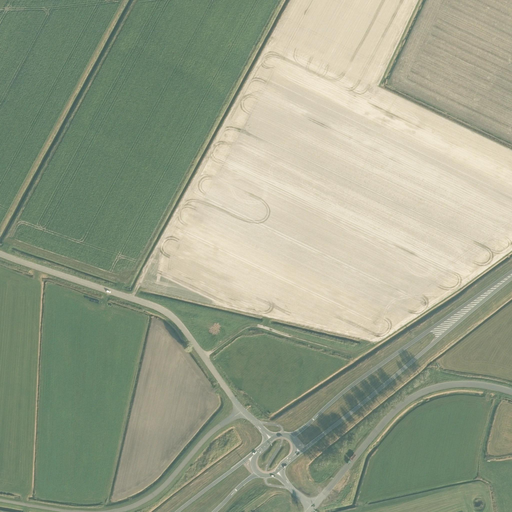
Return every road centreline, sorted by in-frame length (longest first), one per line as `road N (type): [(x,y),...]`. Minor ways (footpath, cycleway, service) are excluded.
road 1 (tertiary): [(242,409),(166,312),(0,254)]
road 2 (trunk): [(293,458),(510,275)]
road 3 (trunk): [(510,275),(290,437)]
road 4 (secondary): [(312,508),(413,396),(458,384),(511,392)]
road 5 (unclassified): [(118,511),(164,485),(242,409)]
